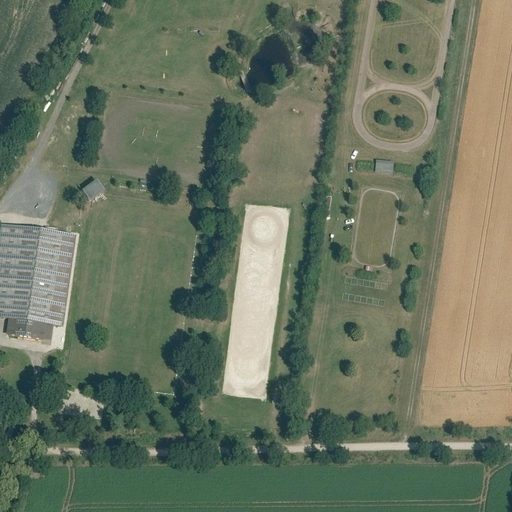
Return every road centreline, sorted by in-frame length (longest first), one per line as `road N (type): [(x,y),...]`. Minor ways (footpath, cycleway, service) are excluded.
road 1 (track): [(511,447),(47,454),(0,503)]
road 2 (track): [(396,448),(408,429),(475,0)]
road 3 (track): [(291,450),(308,433),(339,228)]
